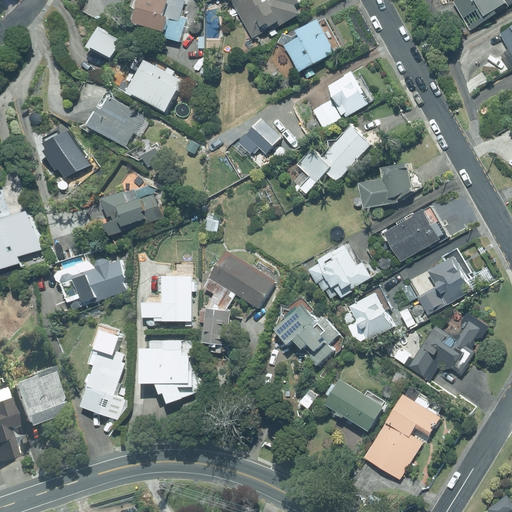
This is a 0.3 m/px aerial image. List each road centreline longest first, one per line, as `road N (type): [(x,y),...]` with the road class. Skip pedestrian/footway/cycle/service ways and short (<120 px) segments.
road 1 (residential): [(376,0),(511,244),(511,408),(448,511)]
road 2 (secondary): [(323,511),(249,474),(161,462),(0,510)]
